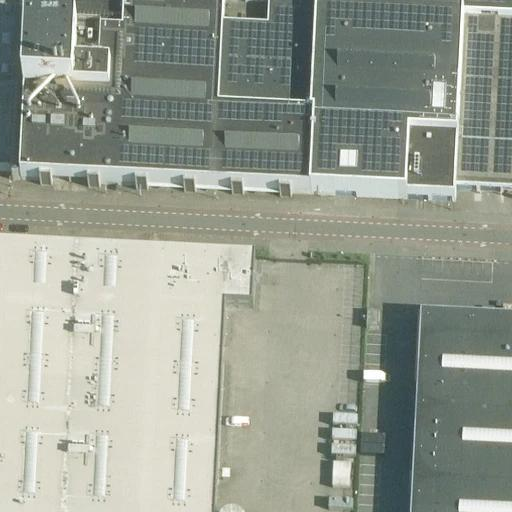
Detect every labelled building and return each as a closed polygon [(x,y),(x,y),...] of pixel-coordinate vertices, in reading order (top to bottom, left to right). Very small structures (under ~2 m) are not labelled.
[(0,0),(0,173),(13,175),(16,95),(20,0),(0,0)] [(20,0),(16,95),(13,175),(12,182),(41,184),(40,188),(52,189),(52,184),(89,186),(88,190),(101,191),(101,187),(136,189),(136,193),(148,193),(148,189),(185,191),(185,195),(196,196),(197,192),(232,194),(232,198),(244,198),(244,194),(281,196),(280,200),(292,201),(293,196),(312,197),(317,82),(321,0),(20,0)] [(511,0),(321,0),(317,82),(312,197),(454,204),(454,192),(511,194),(511,0)] [(0,511),(216,511),(226,309),(253,310),(255,260),(166,256),(166,258),(158,258),(158,255),(0,247),(0,511)] [(380,315),(369,314),(368,331),(379,331),(380,315)] [(511,320),(422,317),(418,398),(511,402),(511,320)] [(511,402),(418,398),(413,478),(511,483),(511,402)] [(411,511),(511,511),(511,483),(413,478),(411,511)]
